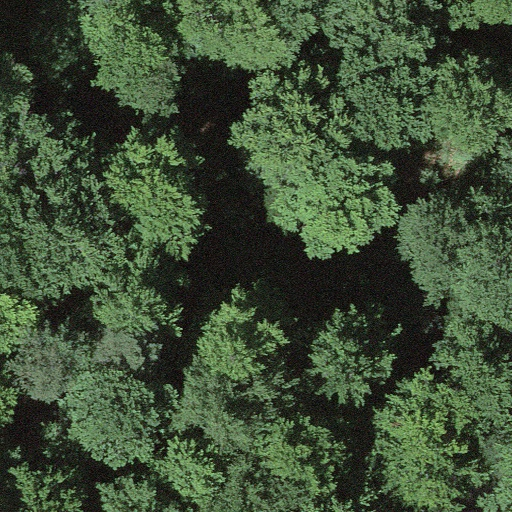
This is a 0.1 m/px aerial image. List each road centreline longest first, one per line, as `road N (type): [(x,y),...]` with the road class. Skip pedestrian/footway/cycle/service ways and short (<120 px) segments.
road 1 (track): [(511,184),(373,211),(0,258)]
road 2 (track): [(0,424),(186,434),(511,492)]
